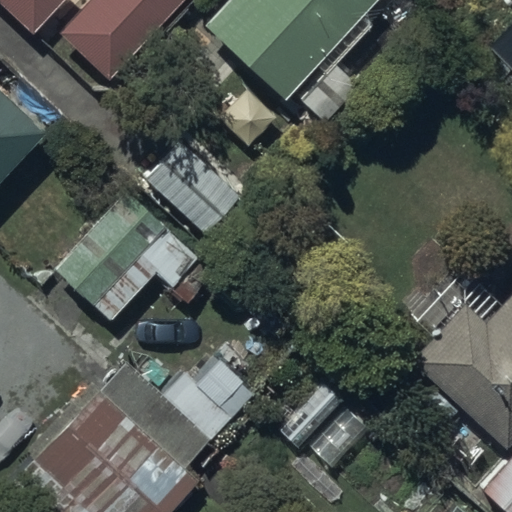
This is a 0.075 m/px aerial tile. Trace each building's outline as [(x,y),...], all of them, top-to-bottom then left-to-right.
[(59,0),(0,0),(0,3),(30,31),(59,0)] [(178,0),(86,0),(57,31),(106,77),(178,0)] [(369,0),(223,0),(202,24),(281,96),(369,0)] [(500,22),(490,31),(511,53),(511,8),(510,11),(507,8),(497,19),(500,22)] [(0,174),(43,128),(0,88),(0,174)] [(235,194),(177,141),(144,178),(201,230),(235,194)] [(194,257),(122,191),(51,267),(109,320),(154,271),(168,285),(194,257)] [(511,436),(511,287),(481,322),(459,302),(407,359),(503,447),(511,436)] [(323,368),(273,420),(292,438),(342,386),(323,368)] [(149,511),(190,469),(95,379),(2,476),(39,511),(149,511)] [(511,511),(511,454),(482,489),(509,511),(511,511)] [(470,511),(450,493),(430,511),(470,511)]
